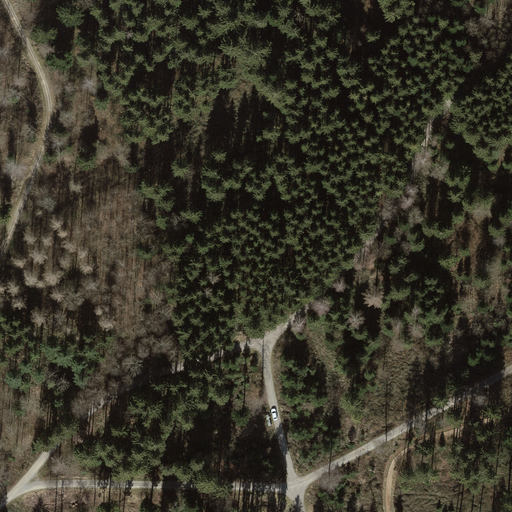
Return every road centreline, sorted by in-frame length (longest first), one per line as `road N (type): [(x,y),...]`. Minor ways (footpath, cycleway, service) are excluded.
road 1 (track): [(511,45),(441,111),(399,201),(311,302),(266,336),(109,394),(0,504)]
road 2 (track): [(511,368),(293,483),(12,491)]
road 3 (track): [(266,336),(300,511)]
road 4 (track): [(5,0),(48,95),(50,125),(38,160)]
